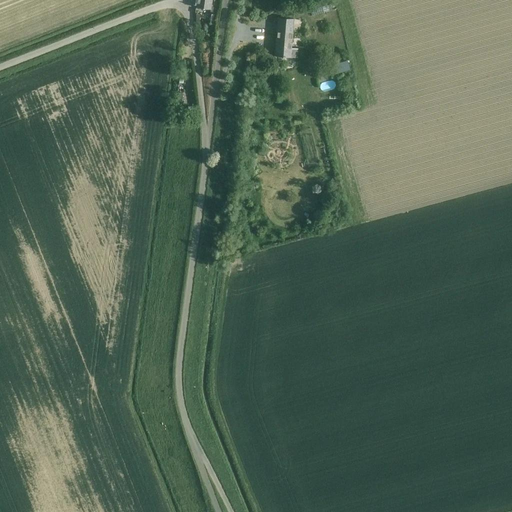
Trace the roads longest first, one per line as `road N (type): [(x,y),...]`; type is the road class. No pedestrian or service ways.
road 1 (unclassified): [(192,441),(177,379),(206,143)]
road 2 (unclassified): [(0,68),(175,3)]
road 3 (unclassified): [(175,3),(189,27),(206,143)]
road 4 (unclassified): [(206,143),(226,0)]
